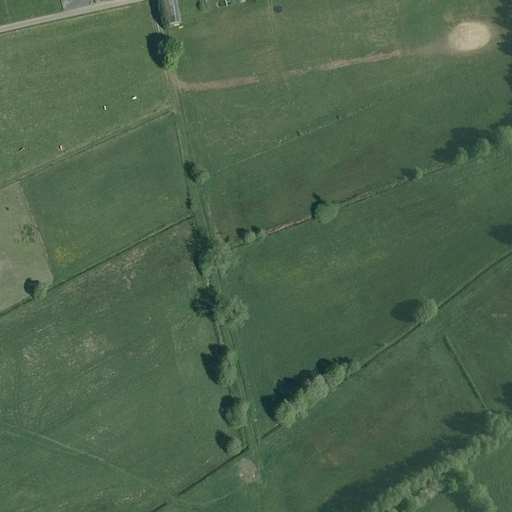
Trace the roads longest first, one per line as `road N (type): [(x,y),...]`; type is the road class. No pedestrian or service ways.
road 1 (track): [(0,185),(176,105),(254,449)]
road 2 (unclassified): [(0,30),(131,0)]
